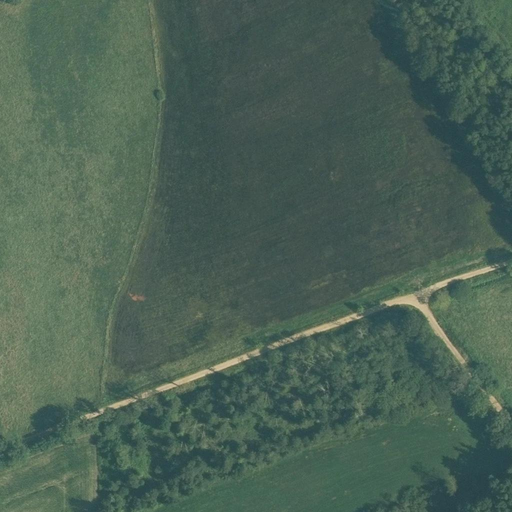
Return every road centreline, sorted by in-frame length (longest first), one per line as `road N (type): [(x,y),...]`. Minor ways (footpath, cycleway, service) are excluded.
road 1 (track): [(417,296),(0,453)]
road 2 (track): [(511,419),(417,296)]
